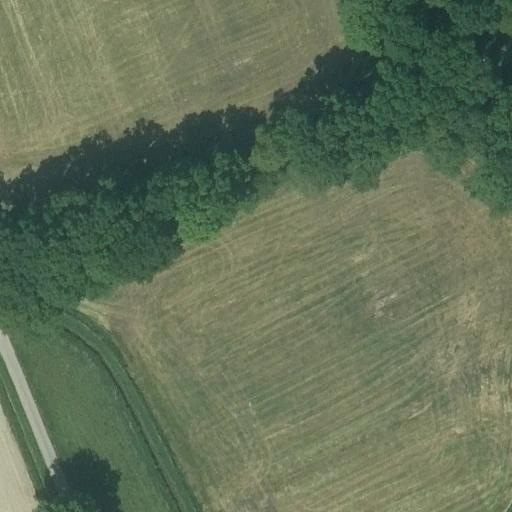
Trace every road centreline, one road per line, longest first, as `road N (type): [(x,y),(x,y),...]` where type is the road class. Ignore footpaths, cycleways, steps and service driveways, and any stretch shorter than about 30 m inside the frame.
road 1 (track): [(447,82),(110,226),(52,244),(0,246)]
road 2 (unclassified): [(0,340),(67,511)]
